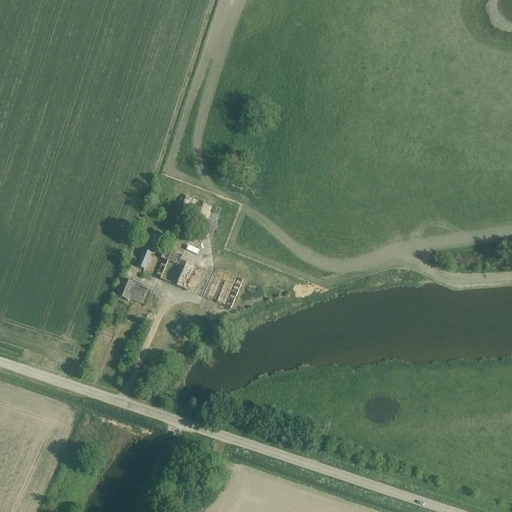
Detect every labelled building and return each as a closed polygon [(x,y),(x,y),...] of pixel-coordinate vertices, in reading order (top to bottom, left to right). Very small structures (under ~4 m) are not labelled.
[(206,203),(187,196),(182,212),(200,218),(206,203)] [(186,239),(188,256),(209,253),(207,237),(186,239)] [(184,268),(176,287),(186,291),(196,267),(181,261),(183,256),(166,249),(162,259),(184,268)] [(145,271),(151,254),(145,251),(138,268),(145,271)] [(232,307),(244,276),(219,267),(207,297),(232,307)] [(124,280),(124,281),(117,297),(128,302),(129,300),(143,305),(150,289),(134,282),(133,284),(124,280)]
